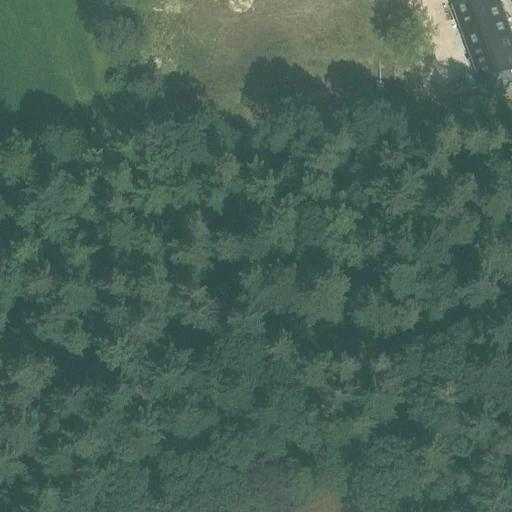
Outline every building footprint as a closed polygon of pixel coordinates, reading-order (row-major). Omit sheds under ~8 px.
[(345,0),(293,14),(303,51),(374,32),(365,0),(345,0)] [(478,0),(463,0),(450,5),(467,50),(511,33),(511,32),(501,2),(482,9),(478,0)] [(146,11),(150,20),(166,13),(162,4),(146,11)] [(159,35),(166,81),(183,78),(178,44),(193,42),(191,30),(159,35)] [(511,33),(467,50),(478,81),(511,68),(511,67),(507,55),(511,52),(511,33)]
